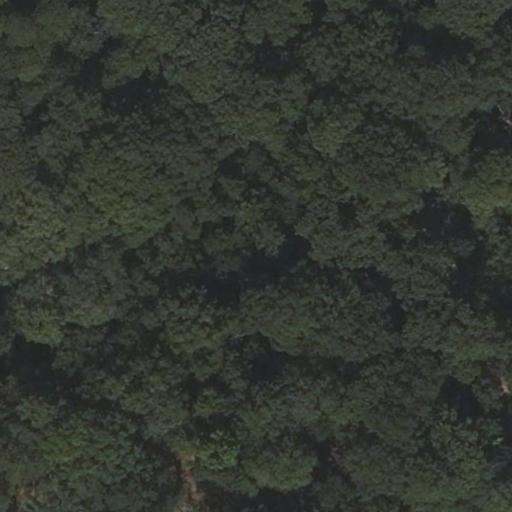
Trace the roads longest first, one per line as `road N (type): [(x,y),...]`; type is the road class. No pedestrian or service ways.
road 1 (track): [(331,0),(511,434)]
road 2 (track): [(46,302),(424,511)]
